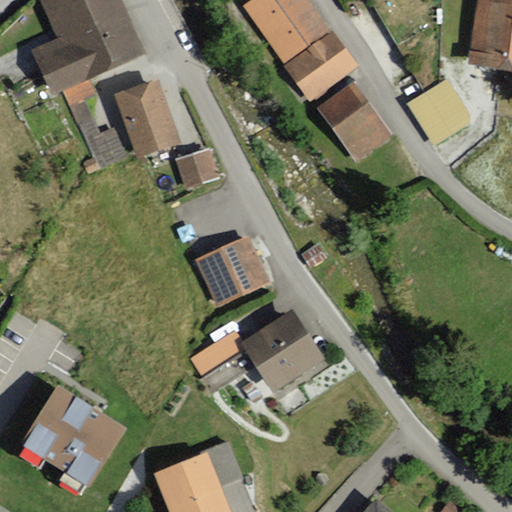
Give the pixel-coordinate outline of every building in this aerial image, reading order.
[(44,0),(63,40),(37,51),(55,89),(140,50),(117,0),(44,0)] [(286,62),(331,30),(309,0),(245,0),(243,2),(286,62)] [(511,0),(475,0),(468,56),(511,61),(511,0)] [(331,30),(286,62),(310,96),(355,65),(331,30)] [(154,69),(112,85),(139,153),(180,137),(154,69)] [(317,102),(357,157),(391,132),(351,77),(317,102)] [(449,83),(408,105),(429,141),(469,119),(449,83)] [(210,145),(176,156),(185,185),(220,173),(210,145)] [(245,234),(199,257),(222,302),(267,279),(245,234)] [(291,302),(242,334),(276,384),(324,351),(291,302)] [(229,331),(190,359),(217,396),(256,369),(229,331)] [(122,424),(57,383),(17,448),(82,489),(122,424)] [(226,443),(203,451),(214,481),(237,473),(226,443)] [(214,481),(203,451),(155,468),(171,511),(221,511),(225,511),(214,481)] [(393,511),(374,495),(359,511),(393,511)]
